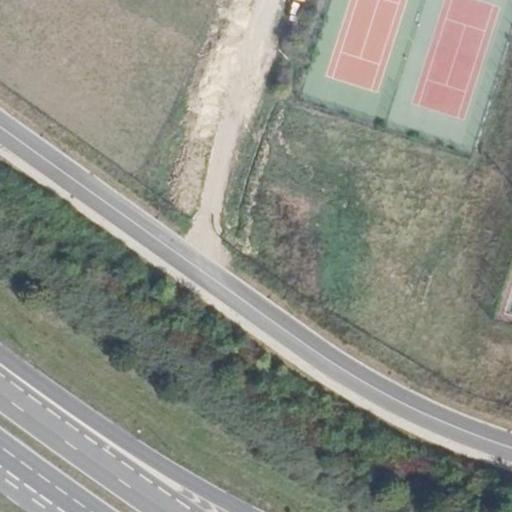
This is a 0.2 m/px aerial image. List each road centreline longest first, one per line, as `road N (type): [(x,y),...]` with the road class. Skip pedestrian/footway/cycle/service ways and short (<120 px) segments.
road 1 (unclassified): [(0,126),(362,381),(511,448)]
road 2 (unknown): [(195,265),(273,0)]
road 3 (primary): [(245,511),(64,400),(9,398)]
road 4 (primary): [(161,511),(9,398)]
road 5 (primary): [(0,437),(105,511)]
